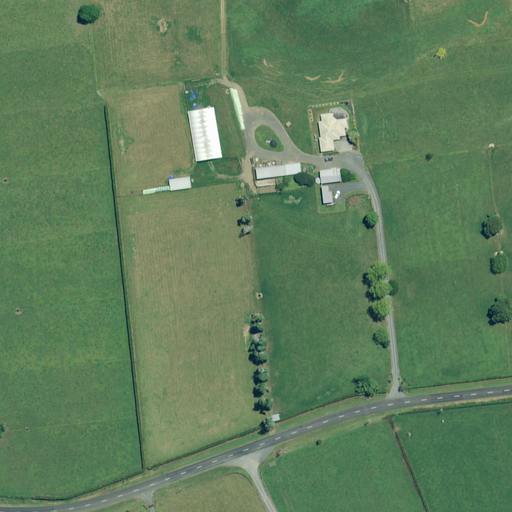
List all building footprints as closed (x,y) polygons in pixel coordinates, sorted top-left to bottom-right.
[(222,158),(214,108),(188,112),(196,162),(222,158)] [(348,128),(346,112),(322,115),(323,122),(320,122),(322,138),(320,138),(322,152),(335,150),(333,140),(340,139),(340,136),(346,136),(345,128),(348,128)] [(302,173),(300,163),(256,169),(258,179),(302,173)] [(342,182),(341,169),(321,171),(322,184),(342,182)] [(179,177),(179,179),(178,179),(177,176),(169,177),(171,191),(191,188),(189,176),(179,177)]
